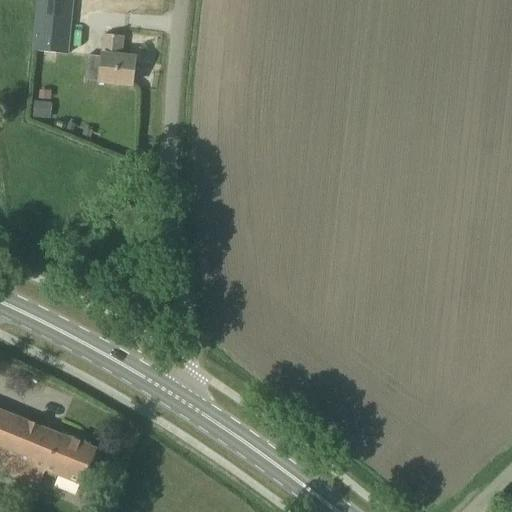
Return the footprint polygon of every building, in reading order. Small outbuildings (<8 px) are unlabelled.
[(38,0),(35,50),(66,52),(70,0),(38,0)] [(123,38),(103,35),(101,57),(98,83),(132,87),(135,59),(121,57),(123,38)] [(87,56),(84,84),(98,86),(98,83),(101,57),(87,56)] [(42,104),(32,103),(30,119),(40,120),(42,104)] [(96,451),(0,411),(0,453),(3,454),(0,461),(0,472),(38,488),(45,471),(82,486),(96,451)]
